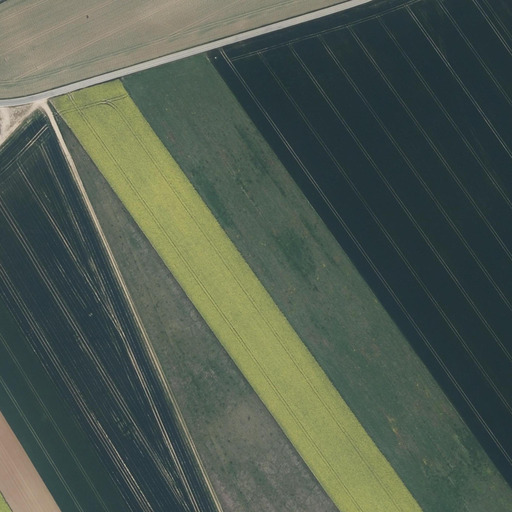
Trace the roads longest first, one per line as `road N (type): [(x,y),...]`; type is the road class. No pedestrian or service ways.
road 1 (track): [(0,142),(43,96),(220,511)]
road 2 (unclassified): [(0,102),(361,0)]
